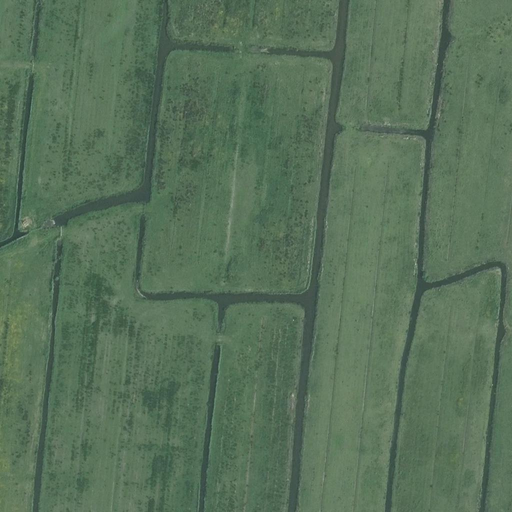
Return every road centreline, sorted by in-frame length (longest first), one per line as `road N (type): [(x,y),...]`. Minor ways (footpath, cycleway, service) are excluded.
road 1 (track): [(309,511),(368,0)]
road 2 (track): [(0,261),(34,240),(45,72),(0,64)]
